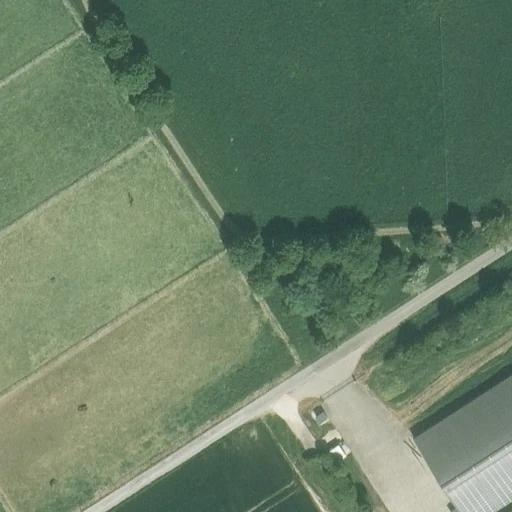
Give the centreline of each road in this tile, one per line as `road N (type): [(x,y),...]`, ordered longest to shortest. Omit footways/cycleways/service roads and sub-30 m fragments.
road 1 (track): [(511,218),(257,241),(223,226),(81,0)]
road 2 (track): [(511,244),(97,511)]
